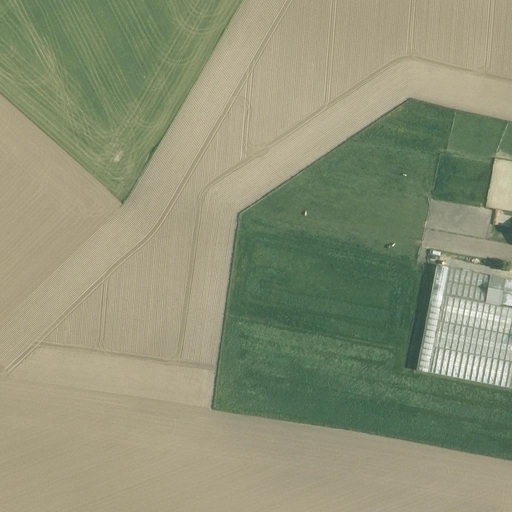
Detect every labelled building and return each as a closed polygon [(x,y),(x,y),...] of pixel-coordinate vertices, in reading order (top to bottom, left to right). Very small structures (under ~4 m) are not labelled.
[(491,277),(449,269),(444,295),(486,303),(491,277)] [(511,280),(507,279),(502,305),(511,307),(511,280)] [(511,309),(444,296),(439,322),(511,335),(511,309)] [(511,335),(439,322),(434,348),(511,362),(511,335)] [(511,373),(511,362),(434,348),(429,374),(509,389),(511,373)]
